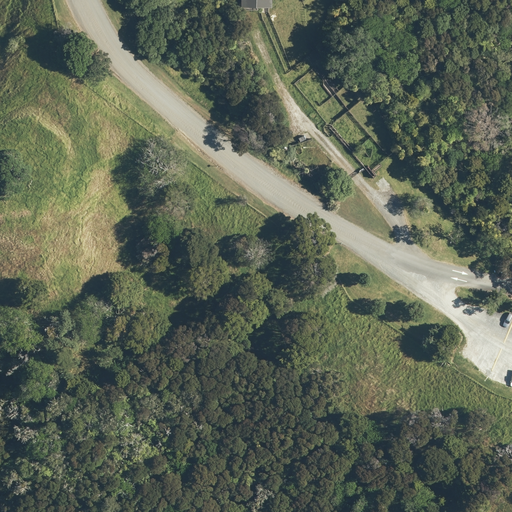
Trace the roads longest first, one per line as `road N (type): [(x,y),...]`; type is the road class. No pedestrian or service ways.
road 1 (unclassified): [(91,0),(172,115),(292,205),(424,269),(511,288)]
road 2 (track): [(424,269),(434,293),(511,344)]
